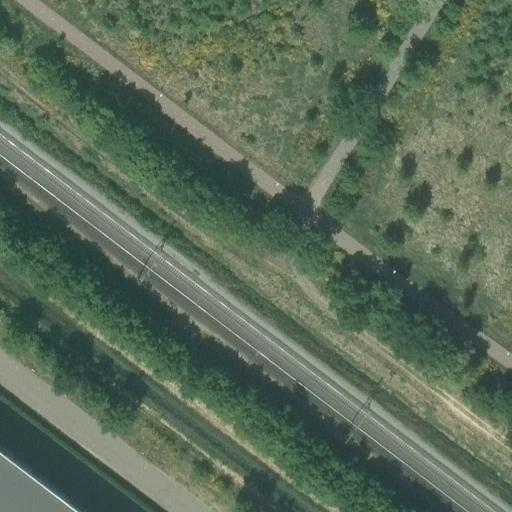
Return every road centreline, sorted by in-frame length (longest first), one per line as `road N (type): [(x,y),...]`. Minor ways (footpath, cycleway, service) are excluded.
road 1 (track): [(511,452),(310,294),(289,251),(304,215)]
road 2 (unclassified): [(188,511),(0,372)]
